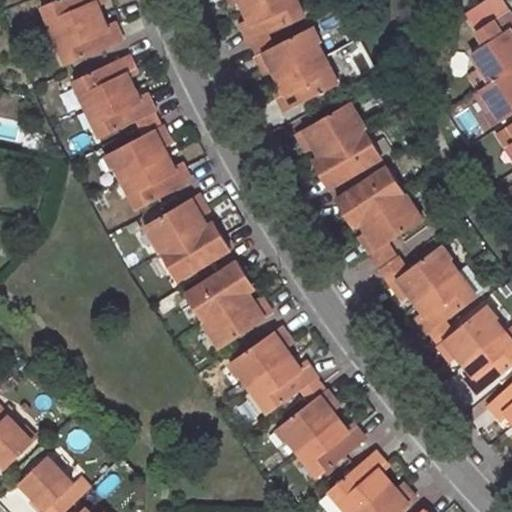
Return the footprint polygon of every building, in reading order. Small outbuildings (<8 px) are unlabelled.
[(113,0),(55,0),(52,1),(64,30),(111,11),(108,2),(113,0)] [(252,14),(246,16),(254,36),(274,27),(310,11),(305,0),(259,0),(249,5),(252,14)] [(488,42),(476,50),(495,81),(511,70),(511,9),(480,29),(488,42)] [(76,60),(131,37),(123,17),(114,20),(111,11),(64,30),(76,60)] [(281,43),(262,52),(272,72),(279,69),(284,77),(330,54),(323,40),(326,39),(319,24),(281,43)] [(259,46),(278,37),(274,27),(254,36),(259,46)] [(262,52),(281,43),(278,37),(259,46),(262,52)] [(145,70),(137,52),(83,76),(96,104),(143,83),(138,74),(145,70)] [(280,89),(290,109),(344,81),(330,54),(284,77),(288,85),(280,89)] [(480,91),(492,109),(498,106),(505,119),(511,113),(511,70),(495,81),(480,91)] [(144,116),(162,108),(153,88),(147,91),(143,83),(96,104),(108,133),(144,116)] [(302,129),(312,148),(320,144),(326,153),(370,127),(355,100),(302,129)] [(148,125),(166,116),(162,108),(144,116),(148,125)] [(150,131),(169,121),(166,116),(148,125),(150,131)] [(509,146),(511,143),(511,119),(498,129),(509,146)] [(131,176),(176,153),(171,144),(179,140),(169,121),(150,131),(114,149),(121,164),(124,163),(131,176)] [(324,168),(333,184),(384,154),(370,127),(326,153),(331,163),(324,168)] [(144,204),(198,176),(188,157),(180,161),(176,153),(131,176),(144,204)] [(331,163),(326,153),(317,157),(324,168),(331,163)] [(392,164),(341,197),(349,211),(357,207),(365,219),(409,191),(392,164)] [(215,209),(205,191),(154,219),(169,248),(214,222),(209,213),(215,209)] [(369,226),(362,230),(376,250),(393,239),(399,235),(425,217),(409,191),(365,219),(369,226)] [(365,219),(357,207),(349,211),(357,224),(365,219)] [(228,230),(221,218),(214,222),(221,234),(228,230)] [(185,274),(236,244),(228,230),(221,234),(214,222),(169,248),(185,274)] [(393,239),(376,250),(385,264),(402,252),(393,239)] [(456,255),(446,241),(418,261),(418,263),(412,267),(394,279),(408,298),(414,293),(421,301),(462,270),(452,258),(456,255)] [(385,264),(394,279),(412,267),(402,252),(385,264)] [(255,272),(244,257),(195,290),(212,316),(255,288),(248,277),(255,272)] [(420,314),(432,331),(480,295),(462,270),(421,301),(426,309),(420,314)] [(262,284),(255,272),(248,277),(255,288),(262,284)] [(228,342),(279,310),(268,292),(261,297),(255,288),(212,316),(228,342)] [(501,315),(491,302),(442,343),(454,359),(461,354),(468,362),(508,330),(498,317),(501,315)] [(300,341),(288,324),(235,359),(245,372),(248,370),(257,384),(298,355),(293,346),(300,341)] [(468,375),(482,392),(511,365),(511,335),(508,330),(468,362),(473,370),(468,375)] [(274,409),(324,374),(312,358),(304,363),(298,355),(257,384),(274,409)] [(511,383),(490,402),(504,419),(510,413),(511,414),(511,383)] [(344,404),(332,387),(280,425),(291,439),(294,437),(303,448),(344,417),(338,409),(344,404)] [(36,441),(11,413),(16,408),(11,403),(6,407),(1,402),(0,402),(0,456),(10,466),(36,441)] [(322,473),(370,436),(357,419),(349,425),(344,417),(303,448),(322,473)] [(393,464),(380,449),(334,486),(354,511),(392,478),(386,470),(393,464)] [(75,482),(50,455),(23,480),(37,495),(48,507),(43,511),(44,511),(65,511),(76,502),(66,491),(75,482)] [(399,511),(419,495),(406,479),(398,486),(392,478),(354,511),(355,511),(399,511)] [(33,500),(43,511),(48,507),(37,495),(33,500)] [(444,511),(436,502),(424,511),(444,511)]
